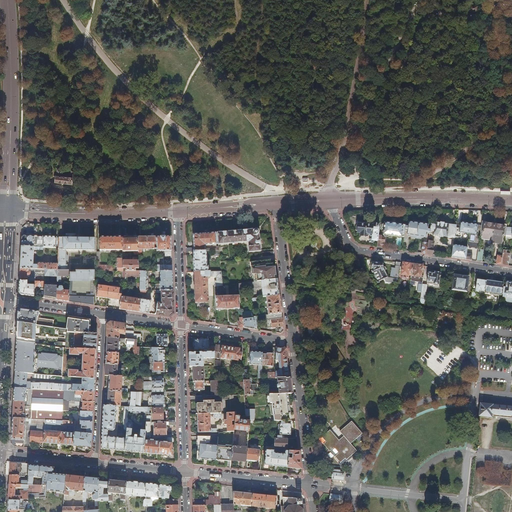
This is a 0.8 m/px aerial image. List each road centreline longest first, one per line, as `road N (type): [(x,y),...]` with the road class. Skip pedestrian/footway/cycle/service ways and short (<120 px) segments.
road 1 (residential): [(329,200),(356,250),(511,272)]
road 2 (secondary): [(5,0),(7,208)]
road 3 (track): [(511,174),(356,176),(327,189)]
road 4 (tertiary): [(511,198),(329,200)]
road 5 (tertiary): [(178,210),(7,208)]
road 6 (residential): [(103,314),(94,462)]
road 7 (residential): [(185,471),(181,325)]
road 8 (unclassified): [(292,342),(310,485)]
road 9 (unclassified): [(276,203),(292,342)]
road 10 (residential): [(310,485),(185,471)]
